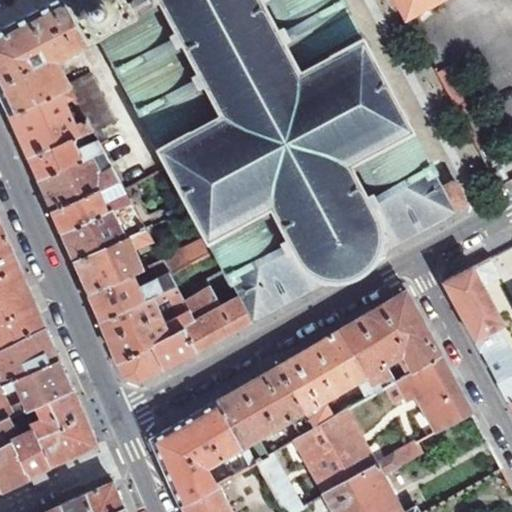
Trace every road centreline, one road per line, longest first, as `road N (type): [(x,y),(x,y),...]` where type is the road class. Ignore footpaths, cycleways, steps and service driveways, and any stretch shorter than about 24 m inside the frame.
road 1 (residential): [(116,416),(413,257)]
road 2 (residential): [(116,416),(0,153)]
road 3 (residential): [(511,439),(413,257)]
